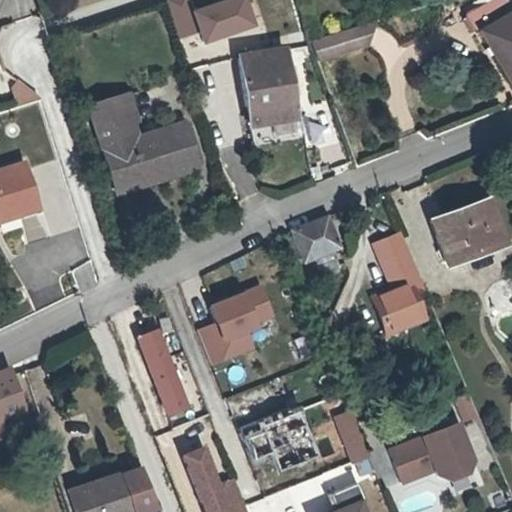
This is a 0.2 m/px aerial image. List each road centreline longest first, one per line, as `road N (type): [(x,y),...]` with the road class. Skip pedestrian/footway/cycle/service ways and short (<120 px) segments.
road 1 (residential): [(113,293),(511,122)]
road 2 (residential): [(33,48),(113,293)]
road 3 (residential): [(0,355),(44,324),(113,293)]
